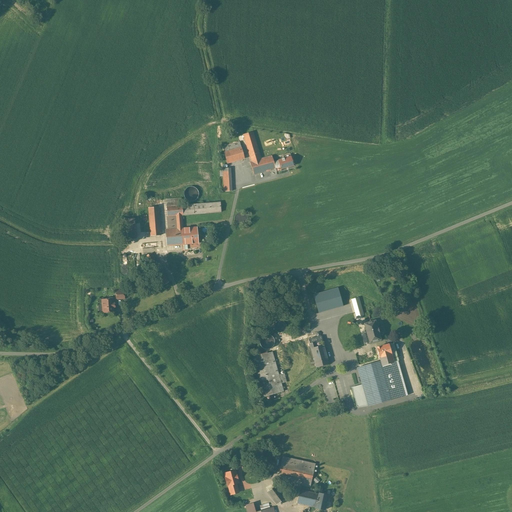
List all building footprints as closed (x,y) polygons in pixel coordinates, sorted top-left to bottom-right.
[(252,132),(243,134),(247,146),(256,144),(252,132)] [(239,142),(224,146),(225,152),(241,147),(239,142)] [(256,144),(247,146),(251,161),(250,162),(254,175),(276,168),(275,168),(273,162),(272,156),(261,159),(256,144)] [(225,152),(224,152),(227,163),(230,162),(244,158),(241,147),(225,152)] [(290,157),(278,160),(278,161),(273,162),(275,168),(280,167),(281,169),(293,165),(290,157)] [(230,168),(223,168),(223,169),(223,177),(224,187),(231,187),(230,168)] [(191,186),(190,186),(189,186),(188,187),(186,188),(185,189),(184,190),(184,191),(183,192),(183,193),(183,194),(183,195),(184,196),(184,197),(184,198),(186,199),(186,200),(187,201),(188,201),(189,201),(190,202),(191,202),(193,201),(194,201),(196,200),(197,199),(198,198),(198,197),(199,196),(199,195),(199,194),(199,192),(198,191),(198,190),(197,189),(196,188),(195,187),(194,187),(193,186),(192,186),(191,186)] [(181,198),(166,199),(168,229),(165,230),(166,245),(198,243),(196,227),(182,228),(181,215),(183,215),(182,205),(181,198)] [(220,202),(182,205),(183,215),(221,212),(220,202)] [(158,207),(148,208),(151,236),(160,235),(158,207)] [(240,212),(239,212),(238,213),(237,213),(236,214),(236,215),(235,215),(235,216),(234,217),(234,218),(234,219),(234,220),(234,221),(235,222),(236,223),(236,224),(237,224),(238,225),(239,225),(241,225),(242,225),(244,225),(244,224),(245,224),(246,223),(246,222),(247,221),(247,220),(247,219),(247,218),(247,217),(247,216),(246,215),(245,214),(244,213),(243,213),(241,212),(240,212)] [(134,218),(122,219),(124,239),(136,238),(134,218)] [(153,260),(148,262),(154,274),(158,280),(163,278),(166,284),(168,283),(151,253),(149,254),(153,260)] [(149,254),(144,257),(148,262),(153,260),(149,254)] [(163,278),(158,280),(162,286),(166,284),(163,278)] [(337,287),(313,293),(318,312),(342,305),(337,287)] [(124,290),(116,291),(116,299),(124,298),(124,290)] [(113,299),(102,300),(102,305),(103,305),(103,312),(107,311),(108,312),(113,311),(113,307),(115,307),(114,303),(113,303),(113,299)] [(275,329),(277,331),(278,332),(281,333),(283,332),(285,331),(286,329),(286,327),(286,324),(284,322),(283,321),(280,321),(278,321),(276,323),(275,325),(274,327),(275,329)] [(375,322),(363,326),(369,345),(380,341),(375,322)] [(317,334),(306,337),(314,366),(325,362),(317,334)] [(267,335),(266,335),(265,335),(264,335),(263,336),(262,337),(261,337),(261,338),(260,339),(260,340),(260,341),(260,342),(260,343),(260,344),(261,345),(261,346),(262,347),(263,348),(264,349),(265,349),(266,349),(267,349),(268,349),(269,349),(270,348),(271,348),(272,347),(273,346),(274,345),(274,344),(274,343),(274,342),(274,341),(274,340),(273,339),(273,338),(272,337),(272,336),(271,336),(270,335),(269,335),(268,335),(267,335)] [(392,345),(373,349),(374,353),(377,362),(379,372),(397,368),(396,362),(397,362),(392,345)] [(271,352),(261,355),(249,358),(260,397),(266,396),(282,391),(280,383),(286,381),(284,373),(278,375),(271,352)] [(374,353),(358,357),(360,367),(377,362),(374,353)] [(362,371),(361,372),(365,385),(370,404),(371,406),(404,397),(397,368),(379,372),(377,362),(360,367),(362,371)] [(364,386),(363,384),(351,388),(357,407),(369,405),(369,404),(364,386)] [(315,464),(282,456),(279,473),(303,478),(312,480),(315,464)] [(235,470),(225,473),(226,477),(225,478),(227,485),(228,485),(236,483),(238,482),(235,470)] [(312,480),(303,478),(301,485),(310,487),(312,480)] [(236,483),(228,485),(231,494),(238,492),(236,483)] [(285,498),(276,486),(267,492),(277,504),(285,498)] [(318,494),(300,490),(297,503),(316,507),(318,494)] [(327,495),(319,493),(318,494),(316,507),(315,508),(324,510),(327,495)]
